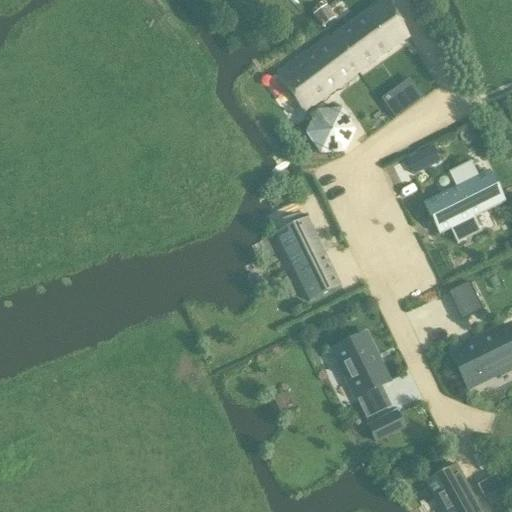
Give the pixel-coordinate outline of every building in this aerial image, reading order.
[(304,114),(407,39),(386,3),(279,79),(304,114)] [(325,5),(310,18),(323,34),(338,20),(325,5)] [(432,149),(406,162),(413,176),(439,163),(432,149)] [(450,231),(457,246),(480,234),(473,220),(504,204),(488,172),(477,178),(470,163),(448,174),(455,188),(423,205),(439,237),(450,231)] [(340,288),(309,225),(299,230),(298,228),(294,230),(295,232),(287,236),(277,241),(308,304),(340,288)] [(447,294),(461,323),(482,312),(468,284),(447,294)] [(450,356),(467,390),(511,368),(511,331),(510,327),(450,356)] [(333,352),(355,399),(387,383),(365,336),(333,352)] [(367,428),(373,443),(402,429),(396,415),(367,428)] [(436,495),(444,511),(481,511),(455,463),(424,479),(433,497),(436,495)] [(495,476),(476,487),(484,500),(503,490),(495,476)]
